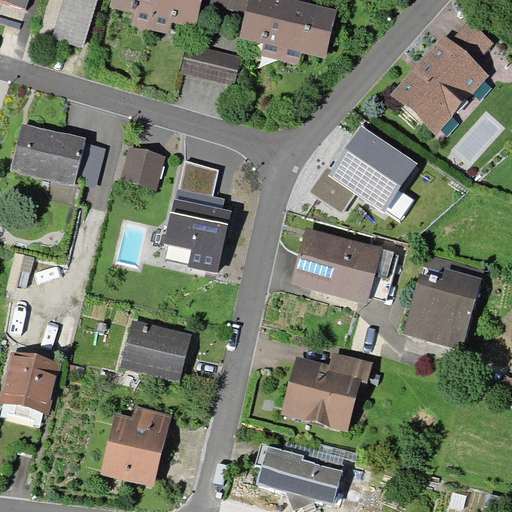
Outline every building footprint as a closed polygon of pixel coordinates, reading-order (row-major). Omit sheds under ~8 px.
[(0,0),(0,6),(23,13),(27,0),(0,0)] [(78,50),(93,2),(86,0),(66,0),(54,43),(78,50)] [(113,0),(112,10),(151,20),(155,0),(113,0)] [(191,29),(197,0),(155,0),(151,20),(191,29)] [(241,41),(281,50),(291,10),(251,0),(241,41)] [(321,60),(330,19),(291,10),(281,50),(321,60)] [(19,26),(0,20),(0,26),(17,32),(19,26)] [(488,48),(466,28),(446,50),(442,47),(395,99),(426,127),(440,111),(446,117),(479,81),(468,71),(488,48)] [(231,88),(237,63),(186,50),(180,75),(231,88)] [(412,161),(362,128),(333,172),(384,205),(412,161)] [(83,147),(19,130),(8,172),(48,183),(44,199),(74,207),(80,186),(73,185),(83,147)] [(151,191),(159,162),(130,154),(122,183),(151,191)] [(220,270),(229,228),(176,217),(171,240),(198,247),(194,265),(220,270)] [(367,257),(306,239),(294,283),(295,283),(355,299),(355,300),(356,300),(359,291),(382,297),(392,264),(393,259),(369,252),(367,257)] [(417,283),(402,337),(427,344),(430,335),(461,343),(477,287),(475,286),(478,277),(425,263),(422,272),(421,272),(417,283)] [(177,384),(188,342),(129,327),(119,369),(177,384)] [(54,370),(12,359),(1,405),(2,406),(0,413),(0,420),(37,430),(41,415),(42,416),(54,370)] [(327,378),(326,375),(297,367),(288,405),(302,408),(309,421),(342,429),(354,382),(338,378),(335,380),(327,378)] [(374,378),(368,376),(365,385),(373,387),(374,378)] [(123,473),(121,478),(147,485),(164,420),(137,413),(132,434),(116,430),(117,429),(116,429),(106,469),(107,469),(123,473)] [(283,453),(259,447),(252,470),(260,472),(255,490),(284,498),(289,511),(300,511),(315,506),(331,510),(340,476),(300,466),(301,461),(282,455),(283,453)]
